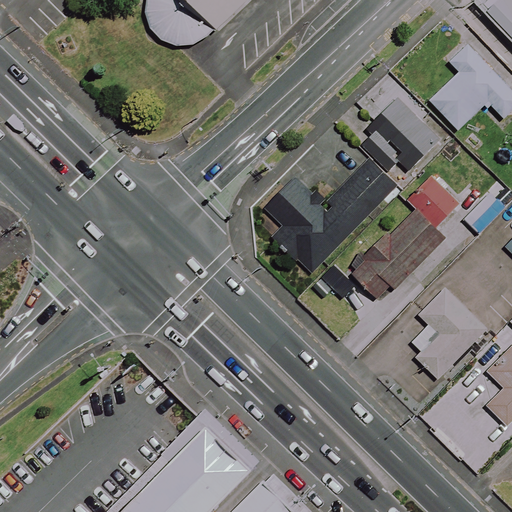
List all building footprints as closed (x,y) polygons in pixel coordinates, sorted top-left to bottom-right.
[(240,0),(142,0),(141,11),(158,31),(180,38),(203,33),(240,0)] [(511,113),(511,91),(469,46),(452,63),(461,73),(431,101),(459,131),(489,103),(505,120),(511,113)] [(445,141),(401,99),(358,143),(389,173),(400,161),(413,174),(445,141)] [(398,188),(370,162),(326,209),(296,181),(267,211),(285,229),(275,239),(314,276),(398,188)] [(461,204),(433,176),(409,201),(418,210),(392,237),(388,232),(365,255),(370,259),(354,275),(382,303),(446,239),(436,229),(461,204)] [(505,208),(492,194),(466,220),(479,234),(505,208)] [(490,329),(448,287),(421,315),(441,335),(418,357),(439,379),(490,329)] [(511,322),(511,323),(511,322),(511,348),(488,371),(505,388),(487,406),(511,431),(511,322)] [(206,511),(247,471),(193,420),(103,511),(206,511)] [(297,511),(261,476),(224,511),(297,511)]
